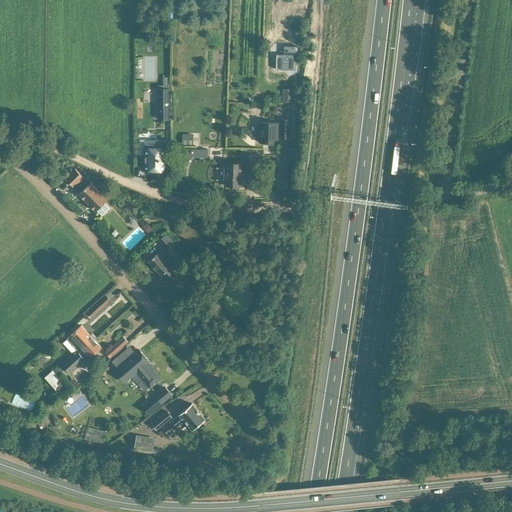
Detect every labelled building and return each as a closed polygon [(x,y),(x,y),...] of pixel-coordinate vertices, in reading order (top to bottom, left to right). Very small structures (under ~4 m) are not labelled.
[(276,54),(276,69),(294,70),(294,63),(297,63),(298,46),(297,46),(297,47),(295,47),(288,47),(285,47),(285,54),(276,54)] [(163,89),(157,89),(158,109),(169,109),(169,77),(163,77),(163,89)] [(283,80),(283,101),(291,101),(291,80),(283,80)] [(260,122),(259,142),(272,143),(273,137),(277,137),(278,135),(280,135),(280,137),(289,138),(290,119),(281,119),(281,123),(278,123),(260,122)] [(186,126),(185,135),(199,136),(200,127),(186,126)] [(182,135),(183,144),(193,144),(193,135),(182,135)] [(144,148),(144,170),(166,170),(166,140),(157,140),(157,148),(144,148)] [(241,163),(225,162),(225,185),(241,186),(241,172),(245,171),(245,173),(254,173),(254,155),(246,155),(245,160),(241,161),(241,163)] [(75,168),(65,178),(74,187),(84,177),(75,168)] [(90,182),(79,193),(96,211),(97,210),(102,215),(110,208),(104,203),(112,195),(106,189),(102,193),(90,182)] [(147,223),(143,227),(148,233),(153,229),(147,223)] [(157,241),(166,251),(175,243),(167,233),(157,241)] [(161,250),(149,261),(161,275),(167,281),(177,273),(171,266),(174,264),(161,250)] [(92,318),(111,300),(106,295),(87,313),(92,318)] [(71,335),(67,339),(76,349),(75,350),(77,351),(79,354),(94,340),(81,325),(70,335),(71,335)] [(107,351),(105,353),(109,358),(112,356),(128,341),(124,336),(107,351)] [(91,357),(101,347),(94,340),(79,354),(77,351),(62,364),(70,373),(84,360),(83,358),(88,354),(91,357)] [(161,378),(147,362),(149,361),(139,350),(115,370),(125,382),(137,371),(150,387),(161,378)] [(56,368),(47,376),(53,383),(62,375),(56,368)] [(185,374),(176,380),(180,386),(189,381),(185,374)] [(102,379),(96,384),(109,399),(115,394),(102,379)] [(171,394),(165,387),(150,400),(143,406),(148,413),(149,414),(156,407),(171,394)] [(163,428),(168,434),(170,437),(176,433),(173,430),(185,420),(193,429),(205,419),(192,403),(163,428)] [(157,430),(173,417),(168,411),(152,424),(157,430)] [(152,453),(154,440),(136,437),(134,450),(152,453)]
